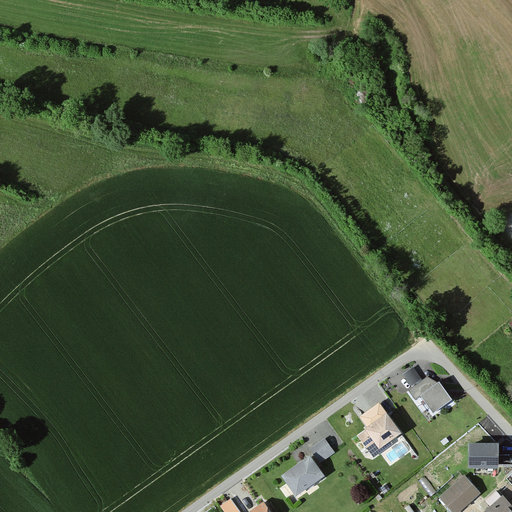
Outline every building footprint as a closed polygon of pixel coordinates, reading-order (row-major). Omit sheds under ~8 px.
[(403,372),(412,384),(422,376),(413,364),(403,372)] [(427,375),(407,391),(414,401),(418,398),(431,414),(449,400),(436,383),(434,384),(427,375)] [(367,430),(358,436),(374,456),(404,432),(387,410),(365,427),(367,430)] [(324,437),(309,448),(320,462),(335,452),(324,437)] [(495,444),(465,444),(465,470),(495,470),(495,444)] [(309,454),(281,475),(296,496),(324,475),(309,454)] [(463,474),(439,495),(452,511),(459,511),(480,494),(463,474)] [(501,497),(483,511),(509,511),(505,508),(509,505),(501,497)] [(238,511),(229,499),(219,506),(223,511),(267,511),(261,503),(247,511),(238,511)]
